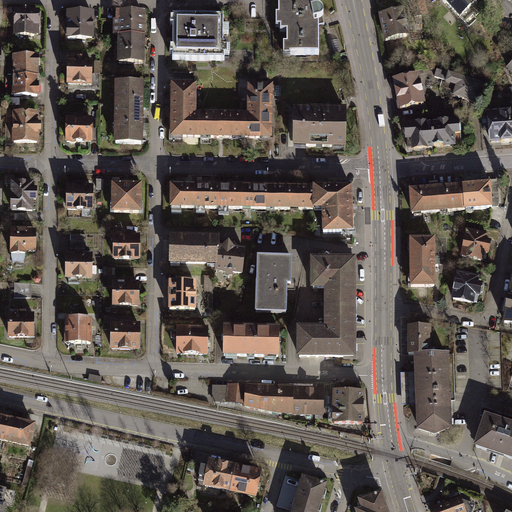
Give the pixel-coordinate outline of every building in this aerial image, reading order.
[(290,49),(290,55),(319,55),(319,24),(315,24),(314,20),(317,20),(320,19),(321,19),(322,18),(323,17),(323,16),(324,15),(324,12),(323,11),(323,10),(322,9),(321,9),(320,8),(319,7),(318,7),(317,7),(315,8),(313,8),(313,7),(312,7),(312,5),(316,5),(316,0),(285,0),(286,4),(279,4),(279,19),(284,19),(284,25),(287,25),(287,49),(290,49)] [(485,10),(476,0),(438,0),(461,26),(472,16),(475,19),(485,10)] [(402,12),(376,17),(382,44),(408,39),(402,12)] [(42,13),(11,13),(11,40),(42,40),(42,13)] [(93,15),(64,15),(64,43),(93,43),(93,15)] [(114,16),(114,39),(145,39),(145,16),(114,16)] [(221,18),(171,18),(171,63),(225,63),(225,58),(228,58),(228,49),(225,49),(225,38),(229,38),(229,29),(225,29),(225,18),(221,18)] [(114,39),(114,67),(145,67),(145,39),(114,39)] [(11,59),(10,79),(39,80),(40,59),(11,59)] [(72,66),(64,66),(64,87),(69,87),(69,96),(101,96),(101,75),(91,75),(91,66),(85,66),(85,61),(72,61),(72,66)] [(511,63),(502,73),(511,83),(511,63)] [(482,86),(441,72),(437,82),(451,86),(448,97),(475,106),(482,86)] [(417,78),(390,85),(397,114),(424,107),(417,78)] [(10,79),(10,100),(39,100),(39,80),(10,79)] [(143,85),(113,84),(112,146),(142,146),(143,85)] [(172,138),(198,138),(198,116),(195,116),(196,87),(173,86),(172,138)] [(249,116),(244,117),(244,139),(271,140),(272,88),(250,87),(249,116)] [(346,112),(296,111),(296,146),(346,147),(346,112)] [(41,116),(12,115),(11,148),(40,148),(41,116)] [(511,115),(485,117),(487,147),(511,145),(511,115)] [(198,138),(244,139),(244,117),(198,116),(198,138)] [(72,121),(62,121),(62,146),(99,146),(99,134),(92,134),(92,121),(81,121),(81,118),(72,118),(72,121)] [(435,126),(429,126),(430,151),(459,149),(458,125),(448,125),(448,120),(435,120),(435,126)] [(429,126),(403,128),(404,152),(430,151),(429,126)] [(499,202),(497,180),(481,181),(482,186),(464,187),(466,211),(492,208),(492,207),(498,207),(499,202)] [(456,188),(437,190),(439,212),(466,211),(464,187),(464,183),(455,184),(456,188)] [(143,186),(112,185),(112,214),(142,215),(143,186)] [(429,190),(411,192),(413,214),(439,212),(437,190),(437,185),(429,186),(429,190)] [(33,186),(8,186),(8,214),(37,214),(37,192),(33,192),(33,186)] [(72,190),(65,190),(65,214),(80,214),(80,221),(93,221),(93,190),(84,190),(84,186),(72,186),(72,190)] [(196,187),(172,186),(172,209),(195,209),(196,187)] [(219,187),(196,187),(195,209),(219,209),(219,187)] [(243,187),(219,187),(219,209),(243,209),(243,187)] [(268,188),(243,187),(243,209),(267,210),(268,188)] [(291,188),(268,188),(267,210),(291,210),(291,188)] [(314,189),(291,188),(291,210),(314,210),(314,189)] [(353,189),(314,189),(314,210),(324,210),(324,234),(354,233),(353,189)] [(29,229),(8,229),(8,265),(25,265),(25,256),(37,256),(37,234),(29,234),(29,229)] [(487,236),(468,232),(462,257),(486,263),(488,254),(491,242),(486,241),(487,236)] [(85,235),(70,235),(70,248),(85,248),(85,235)] [(120,238),(110,238),(110,264),(139,264),(139,238),(131,238),(131,235),(120,235),(120,238)] [(219,240),(171,239),(171,264),(217,265),(219,249),(219,240)] [(434,240),(412,241),(412,287),(435,286),(434,267),(439,267),(439,259),(434,259),(434,240)] [(223,249),(219,249),(217,265),(216,270),(226,272),(228,275),(233,275),(233,272),(243,273),(245,251),(234,250),(229,245),(223,249)] [(71,257),(64,257),(64,283),(92,283),(92,254),(71,254),(71,257)] [(292,260),(259,259),(258,311),(287,312),(287,285),(292,285),(292,260)] [(314,263),(314,289),(327,289),(327,310),(354,310),(353,262),(314,263)] [(478,279),(459,275),(454,299),(477,304),(479,296),(480,296),(482,285),(477,284),(478,279)] [(119,285),(110,285),(110,312),(140,311),(139,285),(129,285),(129,282),(119,282),(119,285)] [(196,285),(171,284),(170,312),(196,312),(196,285)] [(31,285),(14,285),(14,301),(31,301),(31,285)] [(354,310),(327,310),(328,331),(300,331),(300,358),(354,357),(354,310)] [(4,341),(35,341),(34,317),(26,317),(26,314),(14,314),(14,317),(4,317),(4,341)] [(91,321),(61,321),(61,347),(91,348),(91,321)] [(119,326),(110,326),(109,354),(141,355),(141,327),(130,327),(130,324),(119,324),(119,326)] [(409,328),(410,356),(418,356),(429,355),(429,336),(431,336),(431,328),(409,328)] [(279,330),(226,329),(225,357),(279,357),(279,330)] [(208,330),(178,330),(178,355),(208,355),(208,330)] [(429,355),(418,356),(418,373),(419,394),(447,393),(452,393),(451,354),(429,355)] [(419,394),(418,373),(402,374),(402,405),(420,404),(419,394)] [(244,385),(227,383),(227,385),(226,402),(244,403),(244,385)] [(312,385),(245,383),(244,385),(244,403),(244,406),(280,414),(315,415),(316,419),(322,419),(324,387),(312,386),(312,385)] [(227,385),(212,385),(212,402),(226,402),(227,385)] [(363,393),(334,392),(334,424),(363,425),(363,393)] [(447,393),(419,394),(420,404),(421,430),(429,432),(440,432),(449,429),(447,393)] [(501,420),(487,415),(477,446),(511,457),(511,425),(500,422),(501,420)] [(0,440),(7,442),(11,421),(0,418),(0,440)] [(29,447),(34,426),(11,421),(7,442),(29,447)] [(235,468),(211,463),(209,469),(202,468),(197,487),(206,489),(207,487),(230,492),(235,468)] [(260,473),(235,468),(230,492),(255,497),(260,473)] [(316,511),(324,486),(304,481),(294,511),(316,511)] [(0,511),(5,511),(10,493),(0,490),(0,511)] [(362,511),(385,511),(380,497),(362,503),(365,511),(362,511)] [(461,500),(432,510),(432,511),(469,511),(470,511),(473,504),(461,500)]
